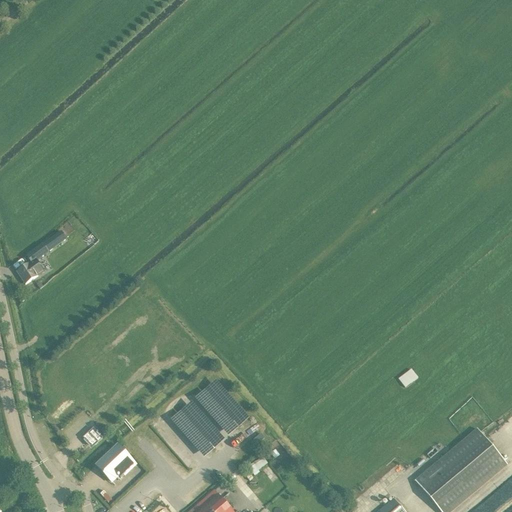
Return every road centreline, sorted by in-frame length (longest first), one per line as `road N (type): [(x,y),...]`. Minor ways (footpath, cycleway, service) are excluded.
road 1 (unclassified): [(90,511),(31,429),(0,295)]
road 2 (tertiary): [(55,511),(22,446),(0,365)]
